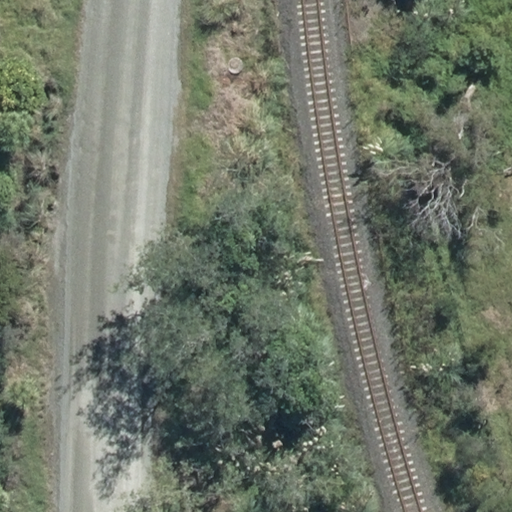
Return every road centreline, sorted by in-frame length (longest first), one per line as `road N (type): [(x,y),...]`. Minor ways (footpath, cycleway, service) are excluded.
road 1 (tertiary): [(106,511),(139,0)]
road 2 (unknown): [(511,319),(500,0)]
